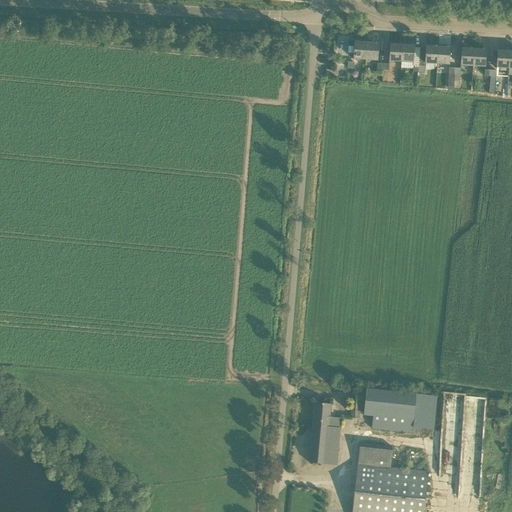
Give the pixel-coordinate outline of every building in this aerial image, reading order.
[(365,60),(366,43),(354,42),(353,59),(365,60)] [(365,60),(378,61),(378,54),(379,44),(366,43),(365,60)] [(401,62),(402,45),(390,44),(389,54),(389,61),(401,62)] [(401,62),(413,63),(414,56),(414,46),(402,45),(401,62)] [(437,64),(438,47),(426,46),(425,56),(425,64),(437,64)] [(437,64),(449,65),(450,58),(450,48),(438,47),(437,64)] [(474,49),(461,49),(461,59),(460,66),(473,66),(474,49)] [(473,66),(485,67),(485,60),(486,50),(474,49),(473,66)] [(508,68),(509,51),(497,51),(497,61),(496,68),(497,68),(497,70),(496,74),(508,74),(508,68)] [(413,428),(433,430),(437,396),(366,389),(364,415),(373,416),(372,429),(412,433),(413,428)] [(362,412),(364,394),(353,392),(350,417),(359,418),(360,411),(362,412)] [(490,400),(488,418),(503,419),(504,401),(490,400)] [(330,404),(314,402),(309,462),(337,465),(341,418),(329,417),(330,404)] [(360,442),(351,511),(423,511),(429,471),(390,467),(392,446),(360,442)] [(458,460),(459,502),(476,502),(474,460),(458,460)]
